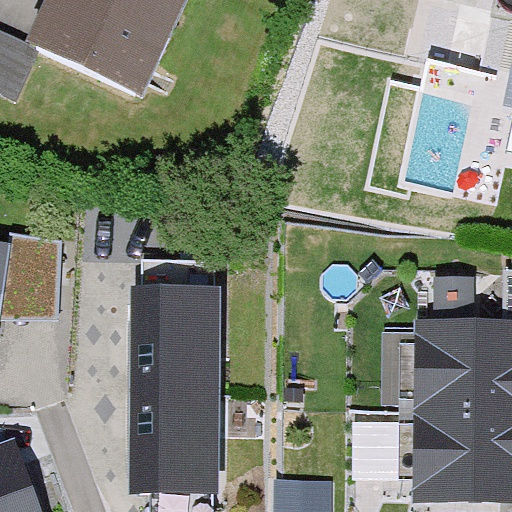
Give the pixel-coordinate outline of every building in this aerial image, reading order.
[(73,0),(43,66),(157,117),(209,0),(73,0)] [(511,2),(505,1),(485,93),(511,99),(511,2)] [(0,23),(0,90),(22,99),(44,39),(0,23)] [(0,276),(0,297),(40,302),(47,244),(5,238),(0,276)] [(511,310),(511,258),(496,258),(495,310),(511,310)] [(210,285),(137,285),(137,480),(210,480),(210,285)] [(416,309),(415,402),(511,403),(511,310),(495,310),(416,309)] [(414,323),(389,322),(385,406),(410,407),(414,323)] [(511,403),(415,402),(414,495),(493,496),(511,496),(511,403)] [(404,417),(357,415),(354,476),(401,477),(404,417)] [(0,511),(43,511),(37,492),(22,450),(0,457),(0,511)] [(511,511),(511,496),(493,496),(493,511),(511,511)]
